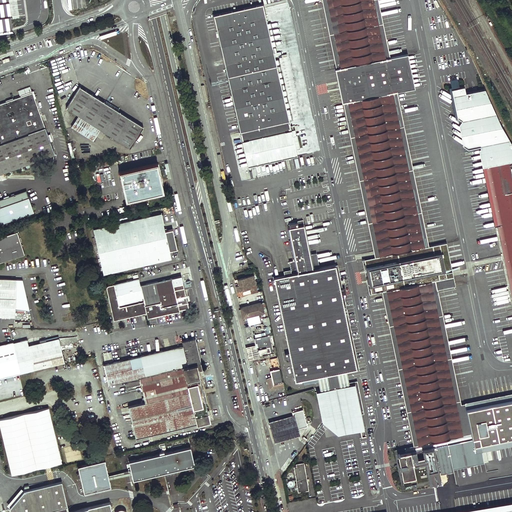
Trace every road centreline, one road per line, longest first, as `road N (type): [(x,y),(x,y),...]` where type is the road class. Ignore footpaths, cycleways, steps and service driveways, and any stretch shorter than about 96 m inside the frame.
road 1 (residential): [(144,67),(228,412),(255,430)]
road 2 (primary): [(147,0),(217,288)]
road 3 (primary): [(224,278),(157,0)]
road 4 (residential): [(224,278),(228,238),(217,171),(176,0)]
road 5 (residential): [(141,15),(217,288)]
road 6 (unknown): [(274,224),(252,250),(287,385),(306,385)]
road 7 (primary): [(254,426),(224,278)]
road 8 (primary): [(217,288),(254,426)]
road 9 (residential): [(121,4),(0,51)]
